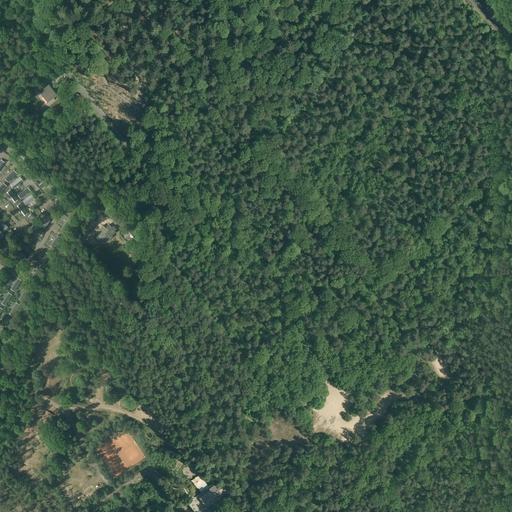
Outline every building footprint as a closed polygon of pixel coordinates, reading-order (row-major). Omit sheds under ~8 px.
[(41,87),(38,90),(48,102),(57,95),(47,83),(41,87)] [(20,151),(17,154),(24,161),(26,158),(20,151)] [(28,161),(21,167),(24,169),(30,164),(28,161)] [(13,170),(5,179),(8,182),(17,173),(13,170)] [(38,171),(35,174),(38,177),(41,180),(43,177),(38,171)] [(20,177),(10,184),(13,188),(22,181),(20,177)] [(46,180),(38,186),(40,189),(48,182),(46,180)] [(27,188),(18,195),(21,199),(30,191),(27,188)] [(10,190),(6,193),(14,202),(17,200),(10,190)] [(57,192),(54,194),(61,202),(64,199),(57,192)] [(32,194),(23,201),(26,205),(35,198),(32,194)] [(68,202),(62,209),(64,211),(70,204),(68,202)] [(20,203),(16,206),(24,216),(27,213),(20,203)] [(48,215),(41,226),(45,229),(51,218),(48,215)] [(103,224),(95,231),(102,238),(109,231),(103,224)] [(33,225),(31,229),(41,236),(43,232),(33,225)] [(127,239),(130,236),(134,241),(139,237),(131,228),(130,229),(128,228),(125,231),(127,233),(124,235),(127,239)] [(10,230),(7,233),(16,241),(19,238),(10,230)] [(7,238),(4,240),(12,249),(15,246),(7,238)] [(21,241),(18,244),(27,252),(30,249),(21,241)] [(18,249),(15,252),(23,261),(26,258),(18,249)] [(154,253),(145,261),(151,267),(159,259),(154,253)] [(5,274),(0,282),(0,285),(2,287),(9,276),(5,274)] [(17,278),(10,289),(14,291),(21,281),(17,278)] [(25,288),(18,299),(22,302),(29,291),(25,288)] [(8,293),(1,304),(5,306),(12,295),(8,293)] [(16,303),(9,314),(13,316),(20,305),(16,303)] [(4,316),(1,319),(8,324),(11,320),(4,316)] [(202,493),(188,503),(195,511),(202,511),(223,496),(222,495),(226,491),(222,485),(217,489),(214,485),(213,484),(209,487),(205,481),(198,487),(202,493)]
